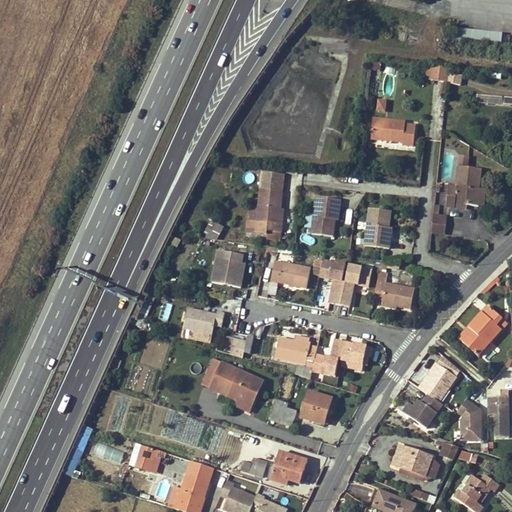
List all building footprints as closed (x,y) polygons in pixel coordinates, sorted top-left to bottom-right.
[(453,44),(501,46),(502,30),(454,28),(453,44)] [(445,67),(433,66),(431,81),(446,83),(448,67),(445,67)] [(461,76),(448,74),(447,84),(459,86),(461,76)] [(511,98),(478,95),(477,103),(511,106),(511,98)] [(386,113),(388,100),(378,99),(376,112),(386,113)] [(404,127),(404,124),(375,121),(372,140),(402,144),(402,146),(414,147),(416,128),(404,127)] [(479,189),(481,170),(459,168),(457,187),(449,186),(447,207),(455,208),(455,204),(456,197),(468,198),(467,206),(479,207),(481,189),(479,189)] [(282,210),(283,193),(285,176),(262,173),(259,206),(252,206),(250,222),(247,222),(246,234),(268,237),(268,232),(282,233),(284,225),(281,224),(282,210)] [(468,198),(456,197),(455,204),(467,206),(468,198)] [(335,221),(337,208),(340,209),(341,200),(316,198),(312,235),(333,237),(335,221)] [(438,216),(439,206),(435,206),(432,233),(445,234),(446,218),(438,216)] [(389,228),(391,212),(370,209),(365,246),(390,249),(391,241),(388,241),(389,228)] [(211,221),(207,228),(214,232),(218,224),(211,221)] [(217,241),(224,228),(218,224),(214,232),(207,228),(201,239),(217,241)] [(282,233),(268,232),(268,237),(268,240),(282,241),(282,233)] [(244,257),(219,253),(214,284),(243,289),(246,273),(242,272),(244,257)] [(320,279),(330,280),(331,277),(335,278),(335,281),(331,303),(342,306),(345,293),(341,292),(347,266),(323,262),(320,279)] [(311,270),(283,264),(281,269),(274,268),(271,281),(306,289),(311,270)] [(373,272),(351,267),(345,293),(342,306),(351,308),(356,286),(356,282),(360,283),(360,286),(370,288),(373,272)] [(379,273),(373,302),(382,304),(396,307),(411,310),(414,290),(387,284),(388,275),(379,273)] [(498,276),(481,293),(483,295),(500,278),(498,276)] [(502,318),(489,306),(469,328),(472,330),(462,341),(478,355),(501,330),(496,325),(501,319),(502,318)] [(214,326),(222,328),(225,314),(216,312),(216,315),(187,309),(183,330),(212,336),(214,326)] [(496,325),(501,330),(503,331),(508,325),(501,319),(496,325)] [(246,343),(244,354),(251,355),(254,338),(259,339),(261,334),(263,335),(265,326),(258,329),(254,332),(253,337),(248,336),(246,343)] [(459,338),(462,341),(472,330),(469,328),(459,338)] [(309,346),(310,339),(295,337),(295,343),(309,346)] [(246,343),(234,340),(231,356),(243,359),(244,354),(246,343)] [(305,367),(307,367),(304,378),(311,380),(312,371),(316,355),(317,350),(310,349),(310,346),(309,346),(295,343),(279,340),(276,359),(306,365),(305,367)] [(325,360),(326,357),(316,355),(312,371),(335,377),(339,361),(343,362),(347,342),(335,340),(330,358),(329,361),(325,360)] [(354,344),(347,342),(343,362),(342,365),(342,366),(363,370),(364,365),(368,347),(359,345),(359,347),(354,346),(354,344)] [(488,362),(500,350),(493,343),(481,355),(488,362)] [(368,347),(364,365),(368,366),(370,357),(371,357),(373,348),(368,347)] [(422,379),(418,386),(429,393),(439,399),(455,374),(437,362),(425,381),(422,379)] [(262,381),(221,363),(209,390),(237,402),(251,408),(262,381)] [(496,398),(488,399),(489,416),(497,416),(499,438),(511,438),(508,389),(496,390),(496,398)] [(333,399),(309,392),(302,418),(315,422),(317,419),(325,421),(333,399)] [(439,399),(429,393),(424,402),(420,399),(416,406),(410,415),(429,427),(444,403),(439,399)] [(481,410),(466,400),(458,411),(464,416),(461,420),(462,421),(463,441),(482,440),(481,410)] [(274,408),(270,421),(292,427),(297,412),(286,409),(288,404),(276,401),(274,408)] [(251,408),(237,402),(235,406),(249,412),(251,408)] [(405,412),(410,415),(416,406),(410,402),(405,412)] [(74,472),(92,429),(85,426),(67,469),(74,472)] [(157,475),(165,452),(135,443),(128,465),(157,475)] [(444,443),(439,456),(452,460),(457,447),(444,443)] [(432,457),(399,447),(393,465),(401,468),(425,476),(432,457)] [(470,462),(472,455),(463,452),(460,459),(470,462)] [(289,481),(300,485),(307,462),(279,453),(270,481),(287,486),(289,481)] [(432,457),(425,476),(401,468),(399,472),(422,480),(433,474),(435,475),(439,463),(432,458),(432,457)] [(241,471),(263,478),(267,463),(254,459),(252,465),(244,463),(241,471)] [(480,481),(472,476),(467,483),(469,485),(463,493),(459,491),(455,498),(474,511),(480,511),(484,508),(480,505),(476,503),(481,496),(485,498),(491,490),(494,493),(499,486),(485,475),(480,481)] [(175,511),(179,511),(200,511),(202,510),(198,508),(202,499),(204,499),(209,483),(187,476),(182,490),(175,511)] [(220,497),(227,500),(222,511),(224,511),(251,511),(257,498),(233,488),(235,484),(227,481),(220,497)] [(175,511),(182,490),(174,488),(167,508),(175,511)] [(414,489),(412,496),(433,504),(436,497),(414,489)] [(379,491),(373,507),(386,511),(413,511),(402,507),(405,501),(379,491)] [(264,500),(265,497),(258,495),(257,498),(251,511),(252,511),(287,511),(288,511),(264,500)] [(481,496),(476,503),(480,505),(485,498),(481,496)] [(405,501),(402,507),(413,511),(416,505),(405,501)]
